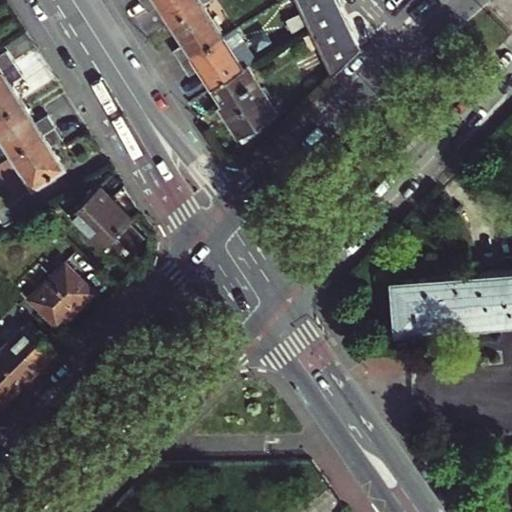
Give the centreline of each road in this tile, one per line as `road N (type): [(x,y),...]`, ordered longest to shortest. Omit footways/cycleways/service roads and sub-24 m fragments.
road 1 (primary): [(269,296),(511,46)]
road 2 (primary): [(469,0),(237,209)]
road 3 (primary): [(55,511),(269,296)]
road 4 (primary): [(209,240),(0,454)]
road 5 (tertiary): [(62,0),(209,240)]
road 6 (tertiary): [(237,209),(155,116),(80,0)]
road 7 (unclassified): [(409,511),(269,296)]
